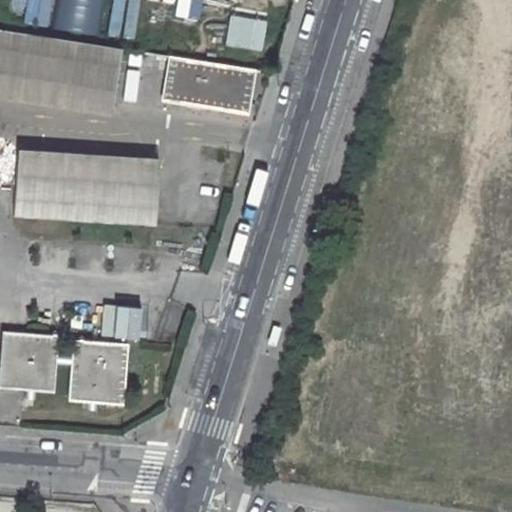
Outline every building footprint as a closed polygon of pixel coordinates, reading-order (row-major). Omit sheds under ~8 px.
[(264,52),(269,21),(231,14),(226,45),(264,52)] [(0,86),(112,105),(121,49),(0,30),(0,86)] [(254,70),(170,57),(163,99),(247,112),(254,70)] [(159,168),(17,158),(13,214),(155,224),(159,168)] [(58,335),(2,331),(0,359),(0,387),(26,390),(34,390),(53,392),(55,363),(70,365),(68,400),(88,402),(96,402),(123,404),(128,344),(72,340),(71,356),(56,355),(58,335)] [(34,390),(26,390),(26,399),(34,399),(34,390)]
